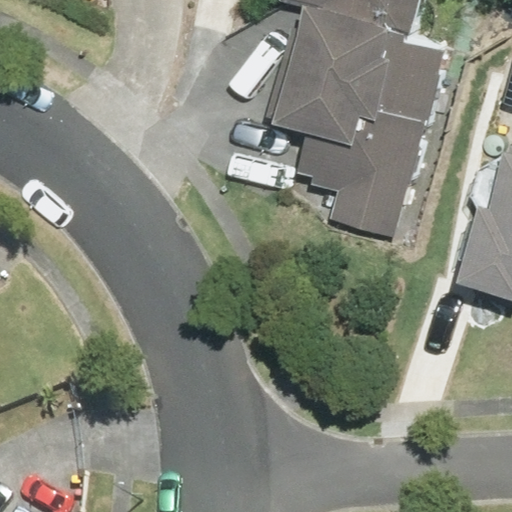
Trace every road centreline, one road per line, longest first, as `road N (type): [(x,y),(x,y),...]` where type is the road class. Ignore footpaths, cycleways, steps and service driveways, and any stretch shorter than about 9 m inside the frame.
road 1 (residential): [(228,472),(213,397),(181,320),(105,199),(32,135),(0,121)]
road 2 (residential): [(511,460),(228,472)]
